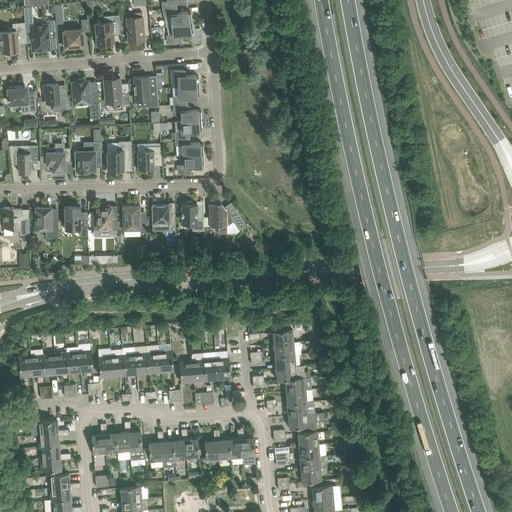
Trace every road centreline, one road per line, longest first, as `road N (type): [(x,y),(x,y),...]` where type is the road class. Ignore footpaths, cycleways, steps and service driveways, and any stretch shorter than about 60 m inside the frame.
road 1 (motorway): [(479,511),(398,237),(350,0)]
road 2 (motorway): [(324,0),(386,299),(452,511)]
road 3 (residential): [(0,188),(221,184),(212,51)]
road 4 (tertiary): [(121,280),(461,265)]
road 5 (residential): [(0,69),(212,51)]
road 6 (secondary): [(424,0),(445,62),(507,154)]
road 7 (residential): [(249,411),(168,418),(150,407),(83,412)]
road 8 (tertiary): [(0,309),(121,280)]
road 9 (tertiary): [(121,280),(0,296)]
